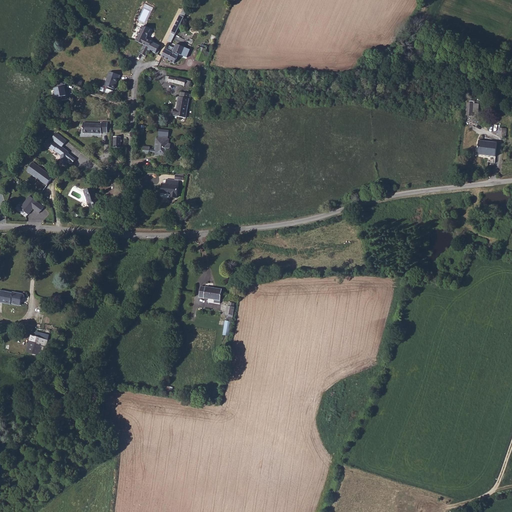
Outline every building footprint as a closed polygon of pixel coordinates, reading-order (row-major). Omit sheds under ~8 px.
[(171,34),(176,36),(184,19),(178,17),(171,34)] [(155,49),(159,41),(148,36),(151,29),(141,25),(134,41),(139,43),(137,49),(145,52),(147,46),(155,49)] [(187,48),(193,51),(194,49),(196,50),(199,42),(190,38),(187,46),(188,47),(187,48)] [(187,48),(182,46),(179,45),(176,53),(190,59),(193,51),(187,48)] [(119,76),(108,72),(104,87),(112,90),(116,79),(117,80),(119,76)] [(191,73),(190,78),(201,81),(202,74),(191,72),(191,73)] [(165,81),(190,86),(191,80),(166,76),(165,81)] [(66,95),(66,86),(54,87),(55,97),(66,95)] [(184,119),(187,94),(177,93),(176,97),(175,97),(174,110),(171,110),(171,116),(173,116),(173,118),(184,119)] [(478,104),(476,115),(483,116),(485,105),(478,104)] [(107,134),(108,123),(103,123),(103,125),(83,122),(82,133),(101,135),(101,134),(107,134)] [(54,137),(48,142),(57,150),(58,149),(61,152),(65,155),(64,160),(65,160),(64,165),(70,165),(70,164),(75,164),(76,163),(71,159),(72,154),(72,152),(65,146),(54,137)] [(122,138),(115,137),(113,148),(120,149),(122,138)] [(150,148),(143,147),(142,155),(149,156),(149,154),(154,154),(154,157),(167,159),(167,155),(169,155),(170,146),(169,146),(170,141),(156,139),(155,151),(150,150),(150,148)] [(498,162),(501,142),(482,139),(480,153),(491,155),(491,161),(498,162)] [(29,173),(47,185),(53,177),(36,164),(29,173)] [(185,193),(186,178),(174,177),(174,182),(170,182),(169,193),(169,195),(184,196),(184,193),(185,193)] [(102,203),(107,201),(102,187),(92,189),(94,195),(95,195),(97,203),(100,202),(100,203),(102,203)] [(20,208),(29,215),(33,209),(39,214),(44,206),(29,196),(20,208)] [(221,284),(200,280),(198,291),(214,294),(213,297),(219,298),(221,284)] [(18,293),(5,288),(2,299),(15,303),(16,302),(22,304),(24,298),(28,299),(30,298),(29,294),(19,291),(18,293)] [(230,310),(237,311),(239,303),(232,301),(230,310)] [(43,353),(46,342),(30,337),(26,348),(43,353)]
